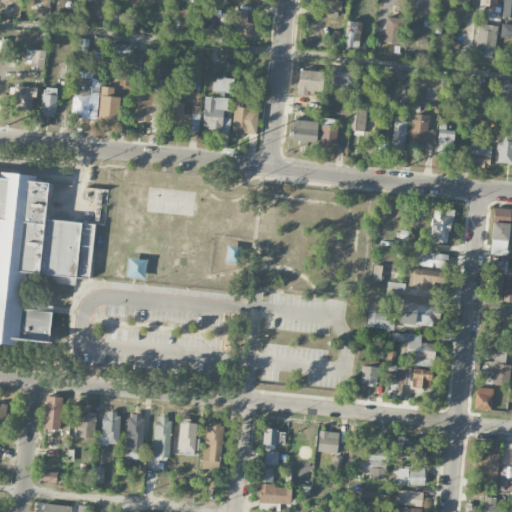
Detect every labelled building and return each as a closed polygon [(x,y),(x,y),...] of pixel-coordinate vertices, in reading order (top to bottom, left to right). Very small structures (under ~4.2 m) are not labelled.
[(431,9),(431,0),(408,0),(408,8),(431,9)] [(511,17),(511,0),(503,0),(502,17),(511,17)] [(176,10),(175,34),(190,35),(192,10),(176,10)] [(247,10),(235,10),(234,28),(239,28),(239,36),(258,37),(259,23),(247,23),(247,10)] [(110,25),(128,24),(127,12),(110,14),(110,25)] [(400,43),(401,17),(385,17),(384,42),(400,43)] [(198,37),(212,37),(213,19),(198,19),(198,37)] [(357,50),(362,23),(347,20),(343,48),(357,50)] [(483,57),(494,58),(497,25),(478,23),(476,48),(484,49),(483,57)] [(511,36),(511,24),(501,24),(500,36),(511,36)] [(338,48),(340,31),(334,30),(332,47),(338,48)] [(128,54),(129,44),(108,43),(107,53),(128,54)] [(30,67),(44,68),(45,50),(26,49),(25,60),(31,60),(30,67)] [(165,90),(166,61),(150,60),(149,89),(165,90)] [(70,77),(70,62),(60,62),(60,77),(70,77)] [(328,86),(350,88),(352,71),(330,68),(328,86)] [(322,71),(298,70),(297,94),(310,95),(310,91),(322,91),(322,71)] [(72,116),(89,116),(91,78),(74,77),(72,116)] [(130,85),(130,77),(120,77),(119,85),(130,85)] [(214,77),(214,94),(231,95),(232,78),(214,77)] [(501,100),(511,100),(511,81),(502,82),(501,100)] [(33,110),(35,87),(15,86),(14,92),(11,92),(11,109),(33,110)] [(118,123),(119,96),(114,96),(114,87),(100,86),(99,122),(118,123)] [(57,88),(43,87),(41,115),(56,116),(57,88)] [(401,102),(414,103),(415,88),(402,87),(401,102)] [(130,120),(151,121),(152,90),(132,88),(130,120)] [(227,97),(204,96),(203,127),(222,128),(222,135),(229,135),(230,117),(226,117),(227,97)] [(184,102),(168,102),(167,124),(191,125),(190,131),(199,132),(200,106),(192,105),(191,113),(183,113),(184,102)] [(258,108),(235,106),(232,133),(256,135),(258,108)] [(365,131),(367,107),(353,106),(350,130),(365,131)] [(410,142),(434,145),(435,131),(427,130),(429,115),(413,114),(410,142)] [(317,121),(292,119),(291,142),(316,144),(317,121)] [(391,120),(381,119),(380,143),(390,144),(391,120)] [(390,148),(403,151),(408,121),(394,119),(390,148)] [(337,126),(321,124),(318,143),(334,145),(337,126)] [(454,128),(439,126),(436,153),(451,155),(454,128)] [(511,163),(511,135),(499,134),(495,162),(511,163)] [(468,166),(489,168),(490,148),(469,147),(468,166)] [(22,309),(51,312),(48,342),(18,339),(18,345),(0,343),(0,171),(37,175),(36,182),(47,183),(43,218),(95,224),(89,278),(26,271),(22,309)] [(449,243),(452,210),(434,208),(430,240),(449,243)] [(493,218),(509,218),(510,208),(493,208),(493,218)] [(510,224),(493,222),(489,254),(506,256),(510,224)] [(447,253),(417,252),(417,266),(446,267),(447,253)] [(487,298),(500,299),(505,262),(492,260),(487,298)] [(409,286),(434,289),(435,284),(445,285),(446,272),(411,268),(409,286)] [(386,291),(404,292),(405,283),(387,282),(386,291)] [(398,322),(436,327),(438,306),(401,302),(398,322)] [(395,314),(367,310),(365,327),(393,330),(395,314)] [(413,365),(433,366),(434,343),(420,342),(421,334),(403,333),(403,340),(407,340),(406,357),(413,357),(413,365)] [(509,385),(510,364),(505,364),(506,351),(493,351),(492,384),(509,385)] [(360,384),(376,385),(378,367),(362,365),(360,384)] [(386,398),(400,398),(401,366),(388,365),(386,398)] [(427,388),(427,380),(431,380),(432,370),(412,369),(411,387),(427,388)] [(474,409),(491,409),(492,388),(475,387),(474,409)] [(0,427),(6,428),(9,392),(8,392),(7,404),(0,403),(0,427)] [(58,430),(62,397),(46,395),(42,428),(58,430)] [(92,438),(95,412),(78,410),(76,437),(92,438)] [(98,444),(118,445),(119,411),(99,411),(98,444)] [(142,413),(126,413),(126,452),(142,452),(142,413)] [(153,416),(150,467),(156,468),(157,459),(168,459),(170,416),(153,416)] [(198,453),(198,420),(178,420),(178,453),(198,453)] [(202,467),(218,468),(223,422),(206,420),(202,467)] [(276,445),(276,427),(263,427),(263,445),(276,445)] [(335,453),(339,433),(320,429),(316,450),(335,453)] [(56,430),(49,430),(47,453),(55,453),(56,430)] [(425,438),(397,438),(397,454),(424,454),(425,438)] [(366,476),(382,476),(382,447),(366,447),(366,476)] [(264,464),(277,464),(278,451),(265,450),(264,464)] [(486,482),(496,483),(499,453),(478,451),(476,470),(487,471),(486,482)] [(103,483),(104,466),(94,466),(94,482),(103,483)] [(259,481),(272,481),(272,468),(260,468),(259,481)] [(426,484),(426,469),(402,469),(402,484),(426,484)] [(57,472),(44,471),(43,482),(56,482),(57,472)] [(511,490),(511,480),(500,481),(500,490),(511,490)] [(290,487),(256,486),(255,508),(280,509),(280,502),(290,502),(290,487)] [(423,490),(395,490),(395,504),(423,504),(423,490)] [(361,509),(383,511),(386,494),(363,492),(361,509)] [(482,511),(500,511),(500,496),(482,496),(482,511)] [(68,511),(69,505),(43,503),(42,511),(68,511)]
